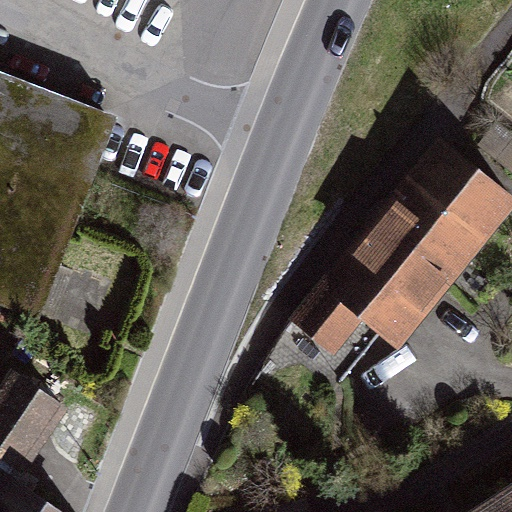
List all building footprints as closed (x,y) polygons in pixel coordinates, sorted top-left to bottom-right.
[(0,302),(44,317),(120,114),(0,64),(0,302)] [(511,203),(511,194),(435,132),(286,317),(333,354),(360,320),(396,349),(511,203)] [(72,401),(15,362),(0,383),(0,451),(22,466),(72,401)] [(0,511),(77,511),(0,461),(0,511)] [(511,511),(511,473),(453,511),(511,511)]
